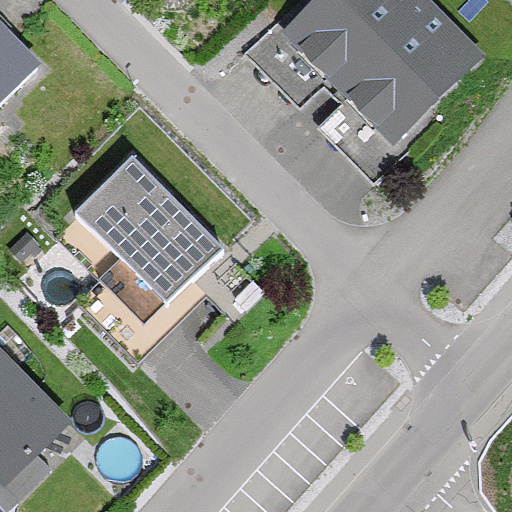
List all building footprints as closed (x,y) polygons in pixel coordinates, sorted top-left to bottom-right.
[(315,0),(281,34),(337,90),(427,0),(315,0)] [(431,0),(427,0),(337,90),(392,146),(485,54),(431,0)] [(59,73),(0,16),(0,156),(28,127),(17,117),(59,73)] [(262,279),(158,172),(92,242),(197,349),(262,279)] [(59,433),(0,373),(0,509),(2,511),(16,511),(50,479),(32,461),(59,433)]
